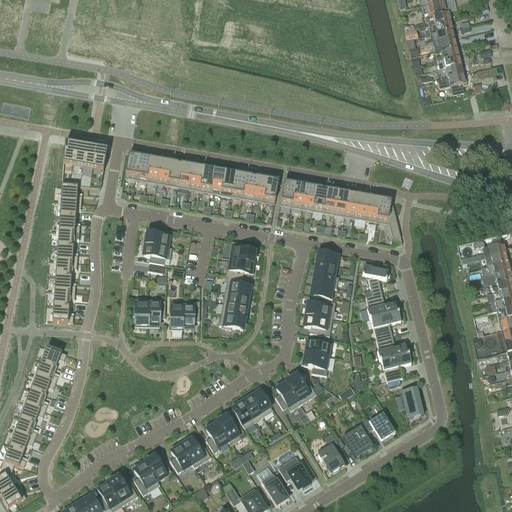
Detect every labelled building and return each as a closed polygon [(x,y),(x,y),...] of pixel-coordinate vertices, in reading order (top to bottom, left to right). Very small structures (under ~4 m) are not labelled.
[(403,0),(395,0),(399,13),(406,12),(403,0)] [(451,24),(449,14),(445,15),(443,4),(425,8),(428,19),(425,19),(426,25),(415,27),(416,32),(451,24)] [(453,33),(451,24),(416,32),(416,35),(428,32),(430,38),(453,33)] [(455,41),(453,33),(430,38),(431,42),(419,45),(420,49),(432,46),(455,41)] [(457,50),(455,41),(432,46),(434,55),(440,54),(457,50)] [(410,59),(419,56),(417,50),(408,52),(410,59)] [(459,58),(457,50),(440,54),(441,59),(435,60),(436,64),(459,58)] [(489,53),(479,55),(481,61),(491,59),(489,53)] [(461,67),(459,58),(436,64),(438,73),(461,67)] [(463,76),(461,67),(438,73),(440,81),(463,76)] [(463,76),(440,81),(435,82),(436,85),(437,85),(438,92),(450,90),(452,98),(464,96),(462,88),(466,87),(465,85),(463,76)] [(0,111),(0,114),(28,121),(30,108),(2,102),(0,111)] [(64,146),(62,167),(72,169),(76,148),(64,146)] [(76,148),(72,169),(82,171),(86,150),(76,148)] [(86,150),(82,171),(92,172),(96,151),(86,150)] [(96,151),(92,172),(103,174),(106,153),(96,151)] [(128,157),(124,181),(135,183),(139,159),(128,157)] [(139,159),(135,183),(145,185),(150,161),(139,159)] [(150,161),(145,185),(156,186),(160,163),(150,161)] [(160,163),(156,186),(167,188),(171,165),(160,163)] [(171,165),(167,188),(177,190),(182,166),(180,166),(180,167),(177,166),(171,165)] [(182,166),(177,190),(188,192),(192,168),(182,166)] [(192,168),(188,192),(199,194),(203,170),(192,168)] [(203,170),(199,194),(209,196),(214,172),(203,170)] [(214,172),(209,196),(220,198),(224,174),(214,172)] [(224,174),(220,198),(231,200),(234,176),(224,174)] [(234,176),(231,200),(241,201),(245,178),(234,176)] [(245,178),(241,201),(252,203),(256,180),(254,179),(254,180),(252,180),(252,179),(245,178)] [(256,180),(252,203),(263,205),(267,182),(256,180)] [(267,182),(263,205),(274,207),(278,183),(267,182)] [(283,184),(279,208),(290,210),(294,186),(283,184)] [(294,186),(290,210),(301,212),(305,188),(294,186)] [(305,188),(301,212),(312,214),(316,190),(305,188)] [(61,189),(60,205),(81,206),(81,199),(76,199),(77,190),(61,189)] [(316,190),(312,214),(322,216),(327,192),(325,192),(324,193),(322,192),(322,191),(316,190)] [(327,192),(322,216),(333,218),(338,194),(327,192)] [(338,194),(333,218),(344,220),(348,196),(338,194)] [(348,196),(344,220),(354,221),(358,198),(348,196)] [(358,198),(354,221),(364,223),(368,199),(358,198)] [(368,199),(364,223),(375,225),(380,201),(368,199)] [(380,201),(375,225),(388,228),(392,243),(400,241),(391,203),(380,201)] [(60,205),(59,220),(75,221),(75,212),(80,213),(81,206),(60,205)] [(59,220),(58,234),(78,236),(79,229),(74,229),(75,221),(59,220)] [(144,235),(142,246),(171,251),(167,250),(170,233),(154,231),(154,232),(156,232),(156,237),(153,237),(144,235)] [(58,234),(57,249),(73,250),(73,242),(78,243),(78,236),(58,234)] [(506,256),(504,247),(501,248),(499,241),(489,243),(491,250),(481,252),(482,256),(484,261),(506,256)] [(231,244),(228,260),(252,265),(254,254),(247,253),(245,253),(246,248),(248,248),(248,247),(231,244)] [(142,246),(145,247),(143,258),(149,259),(152,259),(151,264),(149,264),(148,265),(164,267),(165,262),(169,262),(171,251),(142,246)] [(57,249),(55,264),(76,266),(77,259),(72,259),(73,250),(57,249)] [(318,255),(316,265),(337,269),(339,258),(318,255)] [(482,256),(460,261),(461,267),(466,266),(484,261),(482,256)] [(508,265),(506,256),(484,261),(486,270),(508,265)] [(228,260),(225,278),(240,281),(241,275),(243,275),(252,277),(255,265),(252,265),(228,260)] [(55,264),(54,279),(70,280),(71,272),(76,272),(76,266),(55,264)] [(316,265),(314,276),(338,280),(333,279),(335,270),(337,270),(337,269),(316,265)] [(483,280),(510,273),(508,265),(486,270),(487,275),(475,278),(476,281),(482,279),(483,280)] [(147,273),(147,274),(149,274),(162,276),(163,270),(148,268),(150,269),(149,274),(147,273)] [(363,269),(361,279),(367,280),(371,297),(381,295),(377,282),(386,283),(388,273),(363,269)] [(511,283),(511,281),(510,273),(483,280),(483,282),(486,283),(489,283),(490,287),(496,286),(496,287),(511,283)] [(314,276),(312,287),(336,291),(338,280),(314,276)] [(225,278),(224,285),(226,286),(224,296),(248,300),(250,289),(241,287),(239,287),(240,281),(225,278)] [(54,279),(53,294),(74,296),(75,289),(70,289),(70,280),(54,279)] [(511,291),(511,283),(496,287),(497,290),(491,292),(485,293),(487,298),(492,296),(511,291)] [(312,287),(310,298),(331,302),(333,291),(336,292),(336,291),(312,287)] [(511,301),(511,291),(492,296),(494,305),(511,301)] [(53,294),(52,309),(68,310),(69,302),(74,302),(74,296),(53,294)] [(371,298),(365,300),(368,311),(366,312),(368,321),(396,314),(394,307),(394,305),(384,307),(381,295),(371,297),(371,298)] [(224,299),(222,306),(246,310),(247,303),(248,300),(224,296),(224,299)] [(511,310),(511,301),(494,305),(497,314),(511,310)] [(315,302),(315,303),(317,303),(316,308),(307,306),(305,318),(327,321),(332,322),(335,305),(315,302)] [(147,306),(147,330),(159,330),(159,321),(159,319),(163,319),(163,321),(164,321),(165,304),(147,303),(147,306)] [(171,304),(170,333),(182,333),(182,331),(182,306),(182,304),(171,304)] [(182,306),(182,331),(193,331),(193,324),(193,322),(198,322),(198,324),(199,324),(199,304),(192,304),(192,307),(182,306)] [(135,305),(134,330),(147,330),(147,306),(135,305)] [(221,313),(220,317),(244,321),(245,318),(246,310),(222,306),(221,313)] [(52,309),(51,325),(72,326),(73,319),(68,319),(68,310),(52,309)] [(511,331),(511,310),(497,314),(501,334),(511,331)] [(396,314),(368,321),(369,322),(370,322),(372,331),(373,331),(375,342),(376,342),(390,338),(391,338),(389,327),(400,324),(397,314),(396,314)] [(220,317),(218,328),(221,328),(220,331),(231,333),(231,330),(242,332),(244,321),(220,317)] [(329,339),(332,322),(305,318),(303,329),(310,330),(312,330),(311,335),(309,335),(309,336),(329,339)] [(511,353),(511,331),(501,334),(506,355),(511,353)] [(390,338),(376,342),(379,353),(376,354),(379,363),(408,356),(407,356),(404,347),(393,350),(390,338)] [(314,346),(305,344),(302,356),(327,360),(330,342),(315,340),(314,341),(317,341),(316,346),(314,346)] [(480,350),(482,347),(480,341),(473,342),(476,351),(480,350)] [(46,350),(40,365),(55,371),(58,363),(63,364),(65,358),(46,350)] [(325,372),(327,360),(302,356),(300,368),(312,370),(314,370),(313,375),(311,375),(311,376),(326,379),(327,372),(325,372)] [(408,356),(379,363),(379,364),(380,364),(383,373),(386,385),(402,381),(399,369),(410,366),(408,356)] [(40,365),(35,379),(55,386),(57,380),(53,378),(55,371),(40,365)] [(494,376),(492,367),(483,370),(485,378),(488,378),(491,377),(494,376)] [(488,378),(487,380),(488,384),(490,386),(493,385),(495,383),(494,379),(491,377),(488,378)] [(311,401),(302,387),(301,385),(296,378),(286,384),(300,407),(311,401)] [(35,379),(30,393),(45,399),(48,391),(52,392),(55,386),(35,379)] [(306,385),(302,387),(311,401),(316,397),(306,382),(305,383),(306,385)] [(300,407),(286,384),(276,391),(279,397),(280,398),(287,410),(290,414),(300,407)] [(339,396),(343,401),(354,394),(351,389),(339,396)] [(416,390),(400,394),(406,421),(423,417),(416,390)] [(30,393),(25,407),(44,414),(46,408),(42,406),(45,399),(30,393)] [(259,393),(250,399),(263,419),(272,413),(259,393)] [(287,410),(280,398),(276,401),(275,399),(274,400),(282,413),(287,410)] [(263,419),(250,399),(240,405),(253,425),(263,419)] [(253,425),(240,405),(231,411),(244,431),(253,425)] [(25,407),(19,421),(34,427),(37,419),(42,420),(44,414),(25,407)] [(394,435),(382,415),(368,424),(373,432),(380,444),(394,435)] [(238,438),(231,427),(230,425),(225,417),(214,423),(227,444),(228,444),(230,448),(240,442),(238,438)] [(19,421),(14,435),(34,442),(36,436),(31,435),(34,427),(19,421)] [(373,432),(368,424),(366,421),(360,425),(367,435),(373,432)] [(235,424),(231,427),(238,438),(243,434),(235,422),(234,422),(235,424)] [(227,444),(214,423),(204,430),(210,440),(211,441),(218,450),(227,444)] [(372,449),(360,428),(359,429),(359,430),(343,440),(342,439),(354,460),(355,459),(354,458),(371,448),(371,449),(372,449)] [(14,435),(9,449),(24,455),(27,447),(31,449),(34,442),(14,435)] [(328,449),(317,456),(321,461),(322,463),(330,475),(343,467),(332,449),(338,446),(331,435),(323,441),(328,449)] [(205,463),(197,450),(196,448),(191,441),(181,447),(195,470),(205,463)] [(218,450),(211,441),(207,444),(206,442),(205,443),(213,456),(219,452),(218,450)] [(201,448),(197,450),(205,463),(210,460),(201,445),(200,446),(201,448)] [(195,470),(181,447),(170,454),(174,459),(175,461),(182,472),(191,467),(194,471),(195,470)] [(9,449),(4,463),(14,467),(23,471),(25,464),(21,463),(24,455),(9,449)] [(282,468),(277,471),(286,484),(290,481),(297,493),(301,490),(302,491),(310,486),(309,485),(311,484),(295,460),(294,461),(289,454),(278,461),(282,468)] [(166,478),(159,467),(158,465),(153,457),(143,463),(144,465),(159,488),(157,484),(166,478)] [(182,472),(175,461),(171,464),(170,462),(169,463),(177,476),(182,472)] [(163,464),(159,467),(166,478),(171,475),(163,462),(162,462),(163,464)] [(4,463),(0,472),(0,497),(13,490),(8,482),(14,467),(4,463)] [(247,463),(241,466),(248,477),(253,473),(247,463)] [(159,488),(144,465),(133,472),(138,480),(139,482),(148,495),(159,488)] [(267,470),(257,476),(261,483),(260,484),(268,496),(272,503),(272,502),(276,508),(277,507),(279,506),(284,503),(286,502),(288,501),(272,476),(271,477),(267,470)] [(132,502),(124,489),(123,487),(118,479),(107,486),(121,509),(132,502)] [(148,495),(139,482),(135,484),(134,482),(133,483),(143,498),(148,495)] [(128,486),(124,489),(132,502),(137,499),(128,484),(127,484),(128,486)] [(116,511),(121,509),(107,486),(97,492),(102,500),(109,511),(116,511)] [(201,503),(209,497),(203,489),(195,494),(201,503)] [(13,490),(0,497),(0,500),(7,511),(25,500),(21,494),(17,497),(13,490)] [(239,500),(233,490),(224,495),(233,509),(240,504),(238,501),(239,500)] [(266,511),(267,511),(254,491),(239,500),(238,501),(240,504),(245,511),(266,511)] [(99,511),(91,498),(81,504),(86,511),(99,511)] [(107,511),(109,511),(102,500),(98,502),(97,501),(96,501),(102,511),(107,511)]
